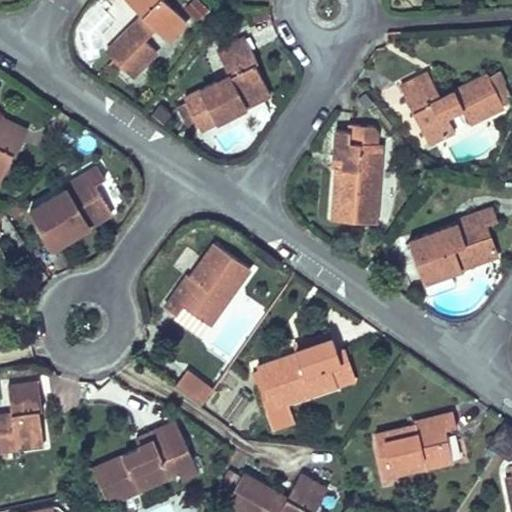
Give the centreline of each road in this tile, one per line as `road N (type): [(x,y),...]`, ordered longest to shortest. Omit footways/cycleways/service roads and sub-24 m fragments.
road 1 (residential): [(469,366),(243,209)]
road 2 (residential): [(330,9),(335,41),(323,85),(243,209)]
road 3 (residential): [(192,174),(23,57)]
road 4 (residential): [(85,321),(192,174)]
